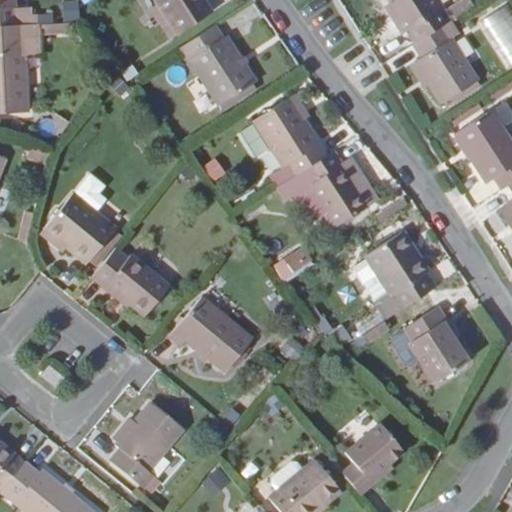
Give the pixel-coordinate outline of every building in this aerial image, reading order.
[(0,0),(0,25),(19,25),(25,24),(39,24),(39,14),(18,15),(17,0),(0,0)] [(163,0),(183,31),(217,9),(211,0),(163,0)] [(421,41),(449,23),(458,18),(448,3),(445,0),(394,0),(403,14),(400,17),(409,30),(413,28),(421,41)] [(421,41),(420,42),(428,55),(421,58),(448,100),(485,78),(449,23),(421,41)] [(0,25),(0,113),(29,112),(26,57),(25,27),(25,24),(19,25),(0,25)] [(220,24),(187,45),(223,103),(261,79),(233,33),(228,37),(220,24)] [(40,26),(25,27),(26,57),(41,56),(40,26)] [(123,76),(114,82),(124,94),(132,88),(123,76)] [(311,168),(334,153),(296,94),(260,118),(289,163),(292,161),(301,174),(311,168)] [(511,186),(511,130),(498,108),(460,132),(491,181),(501,175),(509,188),(511,186)] [(53,138),(61,124),(45,115),(37,129),(53,138)] [(334,153),(311,168),(319,180),(314,183),(330,210),(340,226),(375,204),(348,161),(341,149),(334,153)] [(0,179),(8,159),(0,155),(0,179)] [(355,156),(348,161),(375,204),(383,199),(355,156)] [(203,166),(214,183),(228,175),(217,157),(203,166)] [(270,176),(279,189),(301,174),(292,161),(289,163),(270,176)] [(311,168),(279,189),(286,201),(296,195),(313,221),(330,210),(314,183),(319,180),(311,168)] [(47,228),(89,262),(92,259),(117,228),(98,211),(109,199),(101,194),(107,186),(92,174),(47,228)] [(392,319),(414,305),(442,287),(418,249),(423,246),(413,229),(376,252),(401,293),(383,304),(392,319)] [(116,230),(92,259),(93,261),(118,231),(116,230)] [(306,245),(274,263),(284,281),(316,263),(306,245)] [(123,246),(96,277),(109,288),(112,284),(151,315),(176,285),(138,253),(135,256),(123,246)] [(208,296),(176,336),(187,346),(192,339),(232,372),(259,339),(208,296)] [(419,343),(443,381),(476,360),(452,322),(456,320),(447,306),(413,327),(422,341),(419,343)] [(422,341),(413,327),(393,339),(402,353),(419,343),(422,341)] [(290,337),(282,351),(297,359),(305,345),(290,337)] [(67,377),(52,365),(44,376),(59,388),(67,377)] [(187,431),(154,404),(120,445),(124,448),(115,458),(148,486),(157,476),(153,472),(187,431)] [(362,463),(350,472),(369,495),(382,485),(378,480),(413,451),(390,423),(354,452),(362,463)] [(0,488),(4,492),(28,463),(0,439),(0,488)] [(163,479),(180,459),(172,451),(154,471),(163,479)] [(288,491),(279,498),(290,511),(324,511),(354,488),(329,457),(315,469),(288,491)] [(282,483),(288,491),(315,469),(309,461),(303,461),(283,477),(282,483)] [(43,475),(28,463),(4,492),(28,511),(97,511),(47,470),(43,475)] [(220,468),(204,481),(216,495),(231,482),(220,468)]
